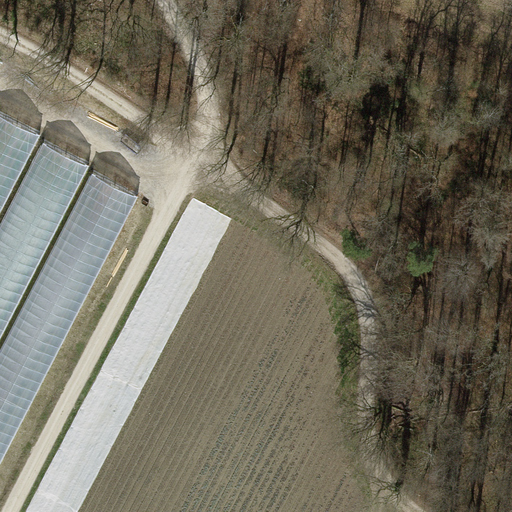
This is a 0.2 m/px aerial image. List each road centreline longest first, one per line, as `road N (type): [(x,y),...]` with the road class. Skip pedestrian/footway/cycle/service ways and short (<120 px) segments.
road 1 (track): [(194,154),(322,246),(366,305),(378,450),(397,488),(424,511)]
road 2 (track): [(194,154),(7,511)]
road 3 (track): [(194,154),(0,34)]
road 4 (track): [(178,185),(0,87)]
